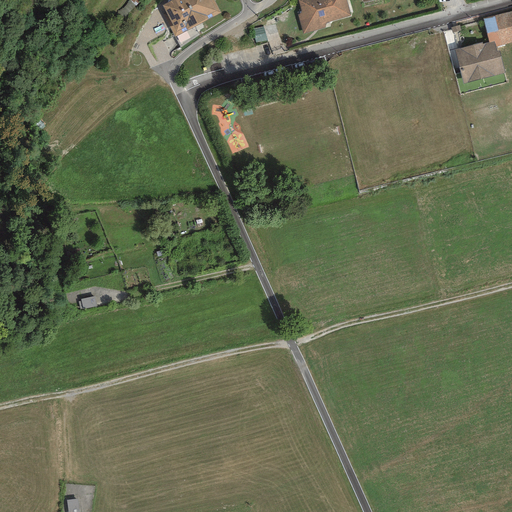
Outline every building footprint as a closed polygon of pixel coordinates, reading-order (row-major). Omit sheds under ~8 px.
[(210,0),(175,0),(160,8),(177,38),(219,14),(210,0)] [(347,0),(302,0),(296,2),(304,32),(353,20),(347,0)] [(511,12),(486,18),(493,43),(511,40),(511,12)] [(456,51),(463,80),(499,72),(493,43),(456,51)] [(94,296),(82,298),(83,307),(96,304),(94,296)] [(66,499),(68,511),(80,511),(77,497),(66,499)]
